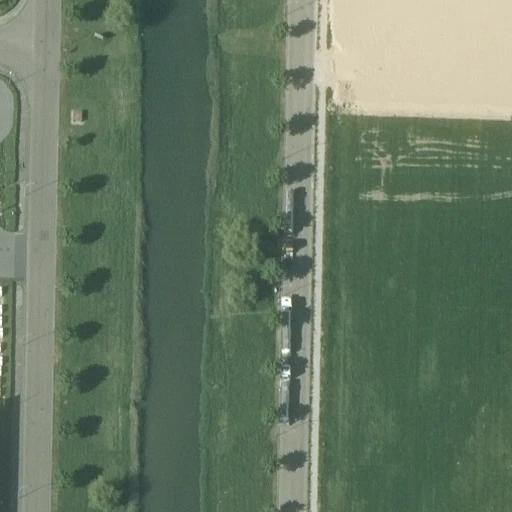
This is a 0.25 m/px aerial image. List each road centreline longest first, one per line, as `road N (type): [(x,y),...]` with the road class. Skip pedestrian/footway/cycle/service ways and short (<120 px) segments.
road 1 (unclassified): [(291,511),(302,0)]
road 2 (unclassified): [(35,511),(44,47)]
